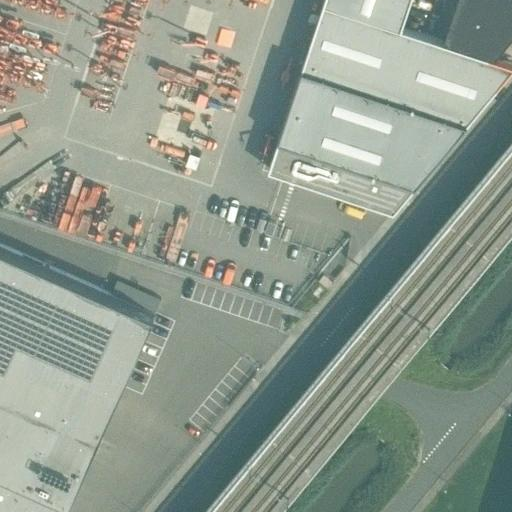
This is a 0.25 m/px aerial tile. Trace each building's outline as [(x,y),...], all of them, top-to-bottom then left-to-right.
[(324,0),(270,167),(385,206),(394,208),(511,65),(511,63),(503,60),(493,57),(492,57),(469,49),(444,41),(440,40),(412,31),(402,28),(403,25),(411,0),(324,0)] [(457,0),(457,1),(490,10),(494,11),(497,0),(457,0)] [(511,0),(497,0),(494,11),(511,16),(511,0)] [(457,1),(451,21),(480,29),(484,30),(490,10),(457,1)] [(490,10),(484,30),(509,37),(511,32),(511,16),(494,11),(490,10)] [(451,21),(444,41),(469,49),(473,50),(480,29),(451,21)] [(480,29),(473,50),(492,57),(509,37),(484,30),(480,29)] [(0,511),(64,511),(154,312),(0,243),(0,511)]
